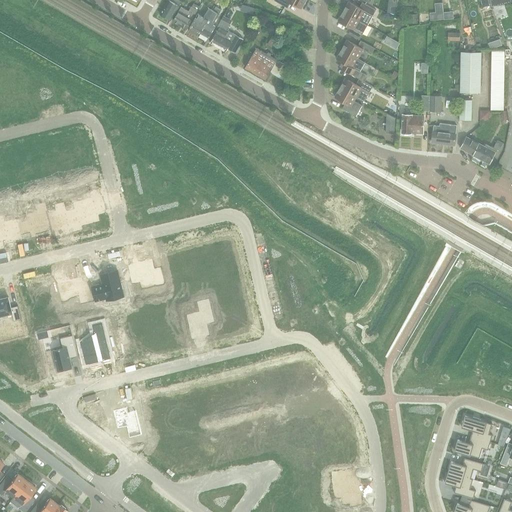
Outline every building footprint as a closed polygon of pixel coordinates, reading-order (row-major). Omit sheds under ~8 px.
[(171,19),(179,4),(181,1),(180,0),(167,0),(160,13),(171,19)] [(301,8),(305,0),(273,0),(274,0),(285,6),(288,1),(301,8)] [(367,25),(372,16),(376,10),(365,3),(362,9),(348,2),(343,11),(367,25)] [(186,28),(193,17),(197,9),(191,6),(188,11),(181,7),(178,11),(173,20),(186,28)] [(199,35),(214,8),(210,6),(209,8),(207,7),(202,16),(198,13),(196,16),(189,29),(199,35)] [(207,40),(214,27),(215,25),(213,24),(214,22),(213,22),(221,9),(215,6),(214,9),(214,8),(199,35),(207,40)] [(458,9),(443,13),(443,17),(443,19),(444,20),(460,17),(458,9)] [(359,40),(367,25),(343,11),(338,20),(351,28),(348,33),(359,40)] [(230,32),(226,30),(232,20),(223,15),(218,26),(219,27),(211,42),(226,50),(228,47),(235,51),(243,37),(236,33),(232,41),(227,38),(230,32)] [(262,16),(259,24),(267,27),(270,19),(262,16)] [(447,40),(460,41),(460,32),(448,32),(447,40)] [(271,46),(276,37),(273,35),(267,44),(271,46)] [(393,39),(390,44),(396,48),(399,42),(393,39)] [(474,39),(460,42),(460,50),(476,50),(474,39)] [(341,49),(358,58),(363,49),(371,54),(374,48),(363,42),(360,47),(347,40),(341,49)] [(283,81),(290,69),(294,61),(288,58),(286,62),(284,60),(283,63),(270,55),(271,53),(268,51),(267,53),(257,47),(245,67),(265,79),(269,73),(283,81)] [(341,49),(336,59),(340,61),(337,67),(346,72),(357,78),(361,72),(360,71),(365,62),(358,58),(341,49)] [(503,110),(504,51),(491,51),(490,110),(503,110)] [(461,52),(460,92),(480,92),(481,52),(461,52)] [(340,87),(356,97),(358,93),(364,96),(366,91),(369,92),(373,86),(361,80),(358,85),(345,78),(340,87)] [(354,101),(356,97),(340,87),(334,97),(348,104),(345,110),(356,116),(362,105),(354,101)] [(429,95),(429,110),(441,111),(441,95),(429,95)] [(460,99),(459,120),(471,120),(472,100),(460,99)] [(490,110),(480,110),(480,120),(485,120),(490,117),(490,110)] [(403,113),(402,132),(403,132),(404,134),(408,135),(410,132),(411,132),(423,133),(424,115),(412,115),(412,114),(403,113)] [(386,133),(394,133),(395,117),(387,114),(386,133)] [(433,130),(431,142),(454,145),(456,125),(440,123),(440,126),(433,125),(433,130)] [(491,146),(485,143),(484,146),(466,136),(460,148),(489,163),(495,152),(496,152),(497,149),(499,150),(503,143),(497,140),(493,147),(491,146)] [(86,139),(78,141),(82,161),(90,159),(86,139)] [(78,141),(70,143),(75,162),(82,161),(78,141)] [(70,143),(62,145),(67,164),(75,162),(70,143)] [(62,145),(54,146),(59,166),(67,164),(62,145)] [(54,146),(47,148),(51,168),(59,166),(54,146)] [(47,148),(39,150),(43,170),(51,168),(47,148)] [(39,150),(31,152),(36,171),(43,170),(39,150)] [(31,152),(23,154),(28,173),(36,171),(31,152)] [(23,154),(15,155),(20,175),(28,173),(23,154)] [(15,155),(8,157),(12,177),(20,175),(15,155)] [(8,157),(0,158),(0,159),(4,178),(12,177),(8,157)] [(82,202),(81,202),(86,221),(85,221),(86,224),(98,221),(97,214),(103,213),(98,191),(91,193),(92,200),(82,202)] [(65,213),(68,225),(67,225),(69,232),(81,229),(79,222),(85,221),(86,221),(81,202),(74,204),(76,210),(65,213)] [(38,213),(27,215),(32,237),(44,234),(43,231),(42,227),(48,226),(49,226),(46,215),(47,215),(44,204),(37,206),(38,213)] [(47,215),(46,215),(49,226),(48,226),(49,230),(51,236),(63,233),(61,227),(67,225),(68,225),(65,213),(63,204),(56,206),(57,212),(47,215)] [(2,217),(0,217),(0,237),(6,236),(7,243),(19,240),(15,221),(4,224),(2,217)] [(190,256),(168,261),(171,275),(186,271),(187,275),(200,272),(197,261),(192,263),(190,256)] [(137,265),(129,267),(133,283),(141,281),(154,277),(156,284),(163,282),(159,269),(153,270),(151,262),(140,264),(137,264),(137,265)] [(103,284),(92,286),(96,301),(106,298),(107,300),(124,296),(117,270),(101,274),(103,284)] [(70,281),(59,284),(62,299),(79,294),(81,302),(93,299),(88,281),(81,283),(80,279),(73,281),(73,280),(72,280),(72,281),(70,281)] [(204,279),(186,284),(188,293),(206,289),(204,279)] [(227,286),(215,289),(217,299),(229,296),(227,286)] [(45,288),(21,293),(25,310),(48,305),(49,307),(56,306),(54,295),(47,297),(45,288)] [(0,315),(12,313),(14,320),(21,318),(21,316),(18,305),(11,307),(9,296),(0,298),(0,315)] [(183,297),(174,300),(178,313),(186,310),(183,297)] [(201,313),(188,316),(193,338),(207,334),(204,323),(212,321),(207,301),(199,303),(201,313)] [(56,306),(49,307),(51,315),(58,313),(56,306)] [(229,306),(217,309),(222,327),(229,326),(230,329),(236,327),(236,328),(242,326),(251,324),(248,309),(231,313),(229,306)] [(164,321),(150,325),(156,347),(170,343),(167,331),(175,329),(170,310),(162,312),(164,321)] [(117,318),(107,320),(113,344),(122,342),(125,355),(140,351),(134,325),(119,329),(117,318)] [(81,341),(80,342),(81,344),(82,344),(90,361),(95,360),(95,361),(102,359),(102,358),(109,356),(109,358),(110,358),(102,323),(93,325),(94,333),(95,336),(82,342),(81,341)] [(62,348),(53,350),(58,371),(72,367),(70,357),(77,356),(74,340),(72,335),(60,338),(62,348)] [(18,362),(12,363),(14,372),(20,370),(22,378),(37,374),(35,362),(42,360),(39,347),(16,351),(18,362)] [(302,357),(287,369),(293,377),(308,365),(302,357)] [(308,365),(293,377),(299,384),(314,373),(308,365)] [(268,369),(254,373),(259,392),(273,388),(268,369)] [(254,373),(240,376),(245,395),(259,392),(254,373)] [(314,373),(299,384),(305,392),(320,380),(314,373)] [(240,376),(226,380),(230,399),(245,395),(240,376)] [(226,380),(212,383),(216,402),(230,399),(226,380)] [(320,380),(305,392),(311,400),(326,388),(320,380)] [(212,383),(198,387),(202,406),(216,402),(212,383)] [(198,387),(184,390),(188,409),(202,406),(198,387)] [(284,387),(280,390),(285,396),(289,392),(284,387)] [(326,388),(311,400),(317,407),(332,395),(326,388)] [(184,390),(169,393),(174,412),(188,409),(184,390)] [(289,392),(285,396),(289,401),(293,398),(289,392)] [(332,395),(317,407),(323,415),(338,403),(332,395)] [(162,399),(141,404),(145,422),(156,419),(158,425),(174,421),(170,406),(164,408),(162,399)] [(296,402),(292,405),(296,411),(300,408),(296,402)] [(338,403),(323,415),(329,423),(344,411),(338,403)] [(127,407),(113,410),(117,428),(126,426),(129,437),(142,434),(136,410),(128,412),(127,407)] [(300,408),(296,411),(301,416),(305,413),(300,408)] [(465,415),(461,426),(472,430),(471,436),(490,442),(492,434),(489,433),(492,423),(479,419),(473,417),(472,418),(465,415)] [(308,417),(304,420),(308,426),(312,423),(308,417)] [(349,420),(330,425),(334,439),(353,434),(349,420)] [(312,423),(308,426),(313,431),(316,428),(312,423)] [(303,424),(299,427),(303,432),(307,429),(303,424)] [(503,427),(498,444),(504,446),(510,429),(503,427)] [(265,428),(250,432),(255,453),(270,449),(265,428)] [(307,429),(303,432),(307,438),(311,435),(307,429)] [(321,431),(316,435),(319,439),(324,435),(321,431)] [(250,432),(236,435),(241,456),(255,453),(250,432)] [(353,434),(334,439),(338,453),(357,448),(353,434)] [(236,435),(222,438),(227,460),(241,456),(236,435)] [(457,439),(454,450),(479,458),(482,448),(488,449),(490,442),(471,436),(469,442),(457,439)] [(292,437),(277,449),(283,457),(298,445),(292,437)] [(222,438),(208,442),(213,463),(227,460),(222,438)] [(154,441),(141,444),(142,450),(156,447),(154,441)] [(208,442),(194,445),(199,467),(213,463),(208,442)] [(181,448),(180,449),(185,470),(199,467),(194,445),(181,448)] [(298,445),(283,457),(289,465),(304,453),(298,445)] [(180,446),(165,450),(171,473),(185,470),(180,449),(181,448),(180,446)] [(357,448),(338,453),(342,468),(361,463),(357,448)] [(18,462),(24,465),(29,457),(23,453),(18,462)] [(304,453),(289,465),(295,472),(310,461),(304,453)] [(451,461),(448,471),(470,478),(471,478),(473,469),(481,471),(484,463),(464,457),(462,464),(451,461)] [(448,471),(444,482),(456,485),(454,492),(473,498),(476,490),(470,488),(473,478),(471,478),(470,478),(448,471)] [(4,479),(0,484),(0,493),(1,495),(4,491),(12,497),(13,497),(26,480),(17,473),(11,480),(9,483),(4,479)] [(499,478),(496,485),(506,488),(508,482),(499,478)] [(342,479),(342,492),(350,492),(349,511),(356,511),(366,511),(367,486),(360,486),(360,479),(342,479)] [(12,497),(10,501),(24,511),(33,501),(28,497),(30,494),(35,487),(26,480),(13,497),(12,497)] [(281,488),(272,499),(287,511),(294,511),(301,504),(299,502),(305,495),(293,486),(287,493),(281,488)] [(36,503),(29,511),(52,511),(58,505),(49,498),(44,505),(42,507),(36,503)] [(504,498),(498,511),(511,511),(511,510),(509,509),(511,501),(504,498)] [(457,502),(453,511),(487,511),(490,505),(468,499),(471,500),(468,507),(457,502)]
